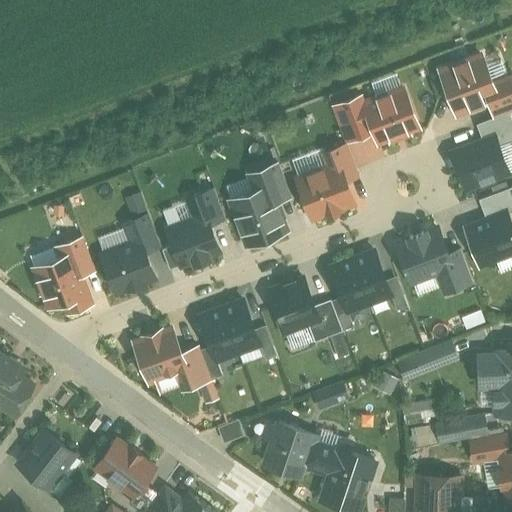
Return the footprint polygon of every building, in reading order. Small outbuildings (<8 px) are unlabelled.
[(491,95),(495,106),(511,100),(511,67),(494,74),(483,45),(438,61),(455,108),(491,95)] [(406,78),(363,93),(361,89),(335,98),(348,134),(374,125),(379,140),(422,125),(406,78)] [(497,128),(451,143),(465,185),(511,169),(497,128)] [(326,143),(331,156),(296,169),(313,216),(359,199),(349,171),(357,168),(346,136),(326,143)] [(250,165),(257,182),(228,193),(246,241),(287,225),(275,195),(289,190),(277,156),(250,165)] [(224,248),(214,217),(221,214),(210,182),(189,189),(196,209),(165,219),(180,263),(224,248)] [(511,217),(507,204),(465,219),(479,261),(511,249),(511,217)] [(132,233),(101,243),(116,289),(156,276),(146,245),(158,242),(147,210),(126,217),(132,233)] [(459,243),(448,247),(439,218),(395,232),(410,280),(438,271),(443,286),(471,277),(459,243)] [(82,232),(59,240),(62,249),(32,260),(47,302),(88,287),(81,269),(94,264),(82,232)] [(375,242),(353,250),(369,298),(392,291),(396,304),(407,301),(397,271),(386,275),(375,242)] [(347,306),(369,298),(353,250),(330,257),(342,292),(332,295),(342,325),(352,321),(347,306)] [(303,275),(271,288),(277,303),(275,304),(284,330),(301,323),(319,317),(303,275)] [(260,341),(244,298),(222,306),(238,349),(260,341)] [(238,349),(222,306),(201,314),(217,357),(238,349)] [(148,380),(179,369),(184,384),(207,376),(195,340),(182,345),(173,319),(132,333),(148,380)] [(450,339),(429,348),(435,365),(457,357),(450,339)] [(511,342),(510,345),(510,349),(494,350),(494,352),(480,353),(480,366),(481,384),(495,383),(497,411),(511,410),(511,342)] [(494,347),(474,348),(475,366),(480,366),(480,353),(494,352),(494,350),(494,347)] [(429,348),(417,352),(424,370),(435,365),(429,348)] [(24,367),(0,351),(0,391),(7,395),(20,374),(24,367)] [(7,395),(0,391),(0,406),(14,415),(34,383),(20,374),(7,395)] [(343,380),(315,391),(320,406),(348,395),(343,380)] [(483,413),(451,419),(455,438),(487,431),(483,413)] [(316,434),(279,421),(278,423),(275,422),(270,439),(273,440),(265,462),(299,473),(303,464),(299,463),(308,436),(315,438),(316,434)] [(75,452),(45,428),(19,462),(52,488),(64,473),(61,471),(75,452)] [(315,438),(308,436),(299,463),(303,464),(339,476),(331,500),(357,509),(374,458),(315,438)] [(117,438),(97,465),(135,493),(155,465),(117,438)] [(511,441),(502,442),(505,485),(511,484),(511,441)] [(463,475),(419,474),(417,511),(457,511),(458,494),(462,494),(463,475)] [(496,476),(470,478),(471,511),(487,511),(498,511),(496,476)] [(132,497),(120,511),(138,511),(143,506),(132,497)] [(34,511),(22,498),(6,511),(34,511)]
